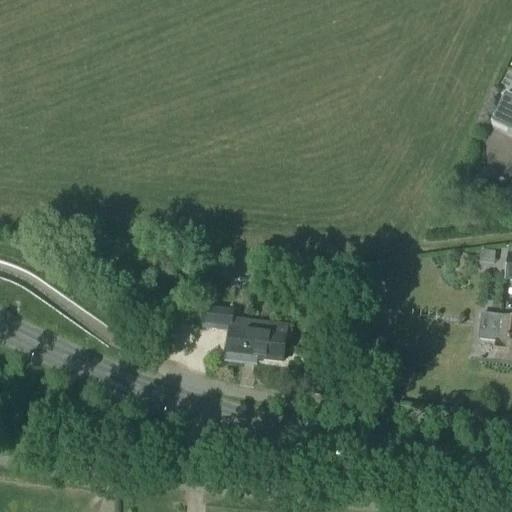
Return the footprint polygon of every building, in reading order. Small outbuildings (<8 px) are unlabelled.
[(495,254),(481,252),(479,264),(493,266),(495,254)] [(459,279),(475,280),(476,267),(460,266),(459,279)] [(364,295),(345,292),(343,311),(362,313),(364,295)] [(282,365),(287,327),(232,320),(233,312),(205,309),(202,330),(230,334),(226,358),(282,365)] [(477,341),(495,344),(493,362),(511,364),(511,320),(480,317),(477,341)]
